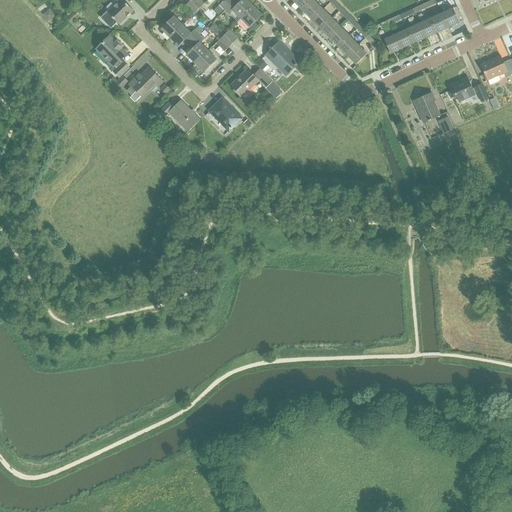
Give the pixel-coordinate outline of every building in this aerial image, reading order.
[(108,11),(101,17),(111,28),(117,22),(119,25),(132,10),(121,0),(115,0),(118,2),(109,11),(108,11)] [(199,0),(191,0),(191,1),(199,9),(204,4),(199,0)] [(222,0),(224,1),(215,9),(220,14),(224,10),(234,0),(233,0),(222,0)] [(234,0),(224,10),(229,14),(233,11),(241,19),(253,6),(247,0),(242,0),(238,5),(234,0)] [(314,0),(313,0),(296,0),(294,2),(303,11),(314,0)] [(323,9),(314,0),(303,11),(312,20),(323,9)] [(340,6),(334,0),(332,0),(330,2),(337,9),(340,6)] [(199,9),(191,1),(186,6),(194,14),(199,9)] [(421,5),(412,9),(414,14),(423,10),(421,5)] [(253,6),(241,19),(249,27),(262,15),(253,6)] [(332,18),(323,9),(312,20),(321,29),(332,18)] [(348,20),(351,17),(344,9),(340,13),(348,20)] [(414,14),(412,9),(403,13),(405,18),(414,14)] [(441,14),(448,28),(459,22),(453,9),(441,14)] [(441,14),(430,19),(437,33),(448,28),(441,14)] [(390,20),(391,24),(401,20),(399,15),(390,20)] [(170,38),(183,25),(174,17),(162,29),(170,38)] [(358,24),(351,17),(348,20),(355,27),(358,24)] [(340,27),(332,18),(321,29),(329,38),(340,27)] [(437,33),(430,19),(419,24),(425,38),(437,33)] [(391,24),(390,20),(380,24),(382,28),(391,24)] [(425,38),(419,24),(408,29),(414,43),(425,38)] [(183,25),(170,38),(178,47),(186,40),(190,44),(199,35),(195,30),(191,34),(183,25)] [(213,25),(209,29),(215,35),(219,30),(213,25)] [(340,27),(329,38),(338,47),(349,36),(340,27)] [(365,38),(368,34),(361,27),(358,30),(365,38)] [(414,43),(408,29),(397,35),(403,48),(414,43)] [(224,35),(233,44),(238,39),(229,30),(224,35)] [(376,42),(368,34),(365,38),(372,45),(376,42)] [(199,35),(190,44),(194,48),(187,55),(195,64),(208,51),(200,43),(204,39),(199,35)] [(233,44),(224,35),(216,43),(224,52),(233,44)] [(403,48),(397,35),(385,40),(391,54),(403,48)] [(349,36),(338,47),(347,56),(358,45),(349,36)] [(119,77),(128,68),(123,63),(122,63),(120,60),(126,54),(121,49),(123,47),(117,41),(115,43),(109,37),(96,50),(113,67),(114,66),(117,69),(114,72),(119,77)] [(286,76),(300,63),(279,42),(266,55),(286,76)] [(358,45),(347,56),(356,65),(367,54),(358,45)] [(217,60),(208,51),(195,64),(204,72),(217,60)] [(501,56),(481,65),(488,81),(490,86),(499,82),(500,79),(498,76),(504,74),(506,78),(511,75),(511,62),(511,59),(504,63),(501,56)] [(261,60),(257,65),(262,70),(267,66),(261,60)] [(131,86),(126,91),(136,101),(142,96),(143,97),(155,85),(158,87),(163,83),(149,69),(138,80),(136,77),(129,84),(131,86)] [(265,87),(271,81),(259,70),(254,76),(247,69),(230,86),(242,97),(259,80),(265,87)] [(118,81),(113,77),(107,83),(112,88),(118,81)] [(116,93),(128,82),(122,77),(118,81),(112,88),(111,88),(116,93)] [(459,102),(476,95),(468,77),(449,86),(454,98),(457,97),(459,102)] [(165,84),(160,89),(166,95),(171,90),(165,84)] [(475,88),(473,89),(475,93),(477,93),(482,102),(489,99),(482,84),(475,87),(475,88)] [(425,122),(440,115),(433,101),(435,100),(432,93),(414,101),(418,111),(420,110),(425,122)] [(494,98),(489,100),(494,110),(498,108),(494,98)] [(229,131),(241,119),(222,99),(209,111),(229,131)] [(188,132),(200,120),(181,100),(174,108),(169,103),(157,114),(162,119),(169,113),(188,132)] [(448,117),(440,121),(439,121),(445,134),(454,130),(448,117)]
